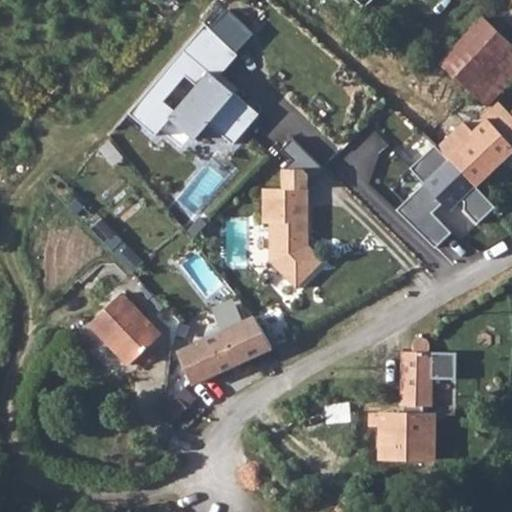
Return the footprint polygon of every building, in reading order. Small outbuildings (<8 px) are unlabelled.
[(206,29),(128,115),(156,140),(175,118),(207,146),(219,132),(233,144),(262,112),(222,76),(239,58),(206,29)] [(511,43),(500,30),(470,59),(489,92),(502,109),(497,116),(500,121),(511,109),(511,43)] [(470,59),(455,71),(497,116),(502,109),(489,92),(470,59)] [(469,155),(453,167),(474,197),(511,168),(511,114),(493,131),(498,138),(484,148),(473,134),(461,143),(469,155)] [(461,143),(445,156),(453,167),(469,155),(461,143)] [(445,172),(428,184),(451,215),(474,197),(453,167),(445,172)] [(281,275),(308,301),(335,273),(320,258),(318,202),(273,202),(274,237),(280,237),(281,275)] [(124,311),(97,342),(141,378),(167,349),(124,311)] [(267,332),(278,357),(303,346),(292,321),(267,332)] [(224,349),(187,362),(199,391),(278,357),(267,332),(224,349)] [(402,415),(402,436),(420,435),(420,419),(431,419),(432,367),(427,368),(425,357),(418,354),(414,355),(410,360),(410,370),(402,371),(402,415)] [(195,402),(173,414),(167,418),(176,433),(203,414),(195,402)]
